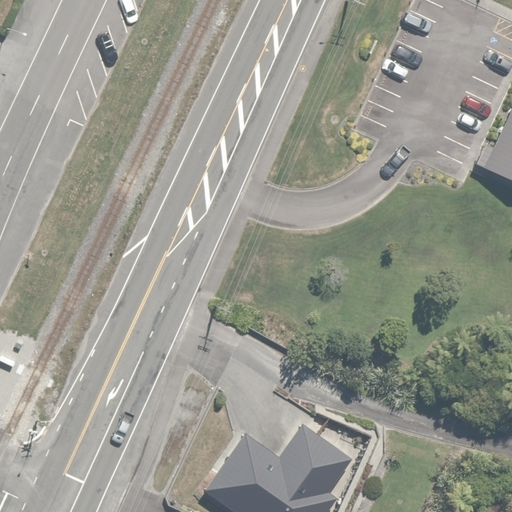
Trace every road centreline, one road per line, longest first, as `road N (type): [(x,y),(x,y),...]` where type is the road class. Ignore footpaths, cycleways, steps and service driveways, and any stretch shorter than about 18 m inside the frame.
road 1 (primary): [(48,508),(288,0)]
road 2 (residential): [(85,0),(0,186)]
